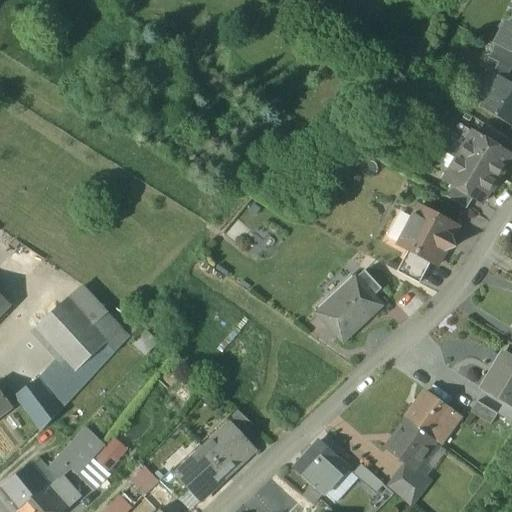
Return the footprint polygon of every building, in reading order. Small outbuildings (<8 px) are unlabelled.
[(495,46),(511,54),(511,28),(505,25),(495,46)] [(511,71),(511,70),(511,54),(495,46),(489,59),(498,64),(511,71)] [(511,71),(498,64),(492,75),(493,76),(499,79),(500,79),(505,82),(511,71)] [(481,110),(511,128),(511,127),(511,86),(505,82),(500,79),(499,79),(493,76),(476,106),(481,109),(481,110)] [(451,138),(465,147),(473,134),(459,126),(451,138)] [(482,139),(503,152),(510,141),(489,128),(482,139)] [(465,147),(458,158),(497,181),(505,168),(504,167),(511,157),(503,152),(482,139),(473,134),(465,147)] [(489,194),(497,181),(458,158),(444,182),(453,187),(474,200),(482,205),(488,194),(489,194)] [(446,199),(467,211),(474,200),(453,187),(446,199)] [(430,264),(437,267),(446,252),(455,249),(451,239),(447,237),(453,226),(419,208),(412,220),(399,245),(398,247),(409,252),(430,264)] [(386,238),(399,245),(412,220),(399,213),(386,238)] [(398,274),(419,285),(430,264),(409,252),(398,274)] [(355,281),(372,300),(381,291),(364,273),(355,281)] [(317,316),(343,344),(381,309),(372,300),(355,281),(317,316)] [(66,301),(90,327),(106,314),(81,287),(66,301)] [(0,295),(0,315),(10,305),(0,295)] [(76,373),(106,345),(90,327),(66,301),(35,329),(60,356),(76,373)] [(128,338),(106,314),(90,327),(106,345),(113,352),(128,338)] [(61,412),(113,352),(106,345),(76,373),(60,356),(37,380),(61,412)] [(504,404),(511,408),(511,358),(504,354),(482,391),(504,404)] [(42,432),(61,412),(37,380),(15,396),(42,432)] [(0,392),(12,408),(19,403),(5,383),(0,386),(0,392)] [(0,417),(12,408),(0,392),(0,417)] [(405,420),(407,421),(436,442),(440,446),(458,422),(450,416),(453,412),(426,392),(405,420)] [(470,414),(491,426),(498,415),(477,403),(470,414)] [(498,415),(511,423),(511,408),(504,404),(498,415)] [(231,424),(245,439),(256,429),(237,411),(226,421),(230,425),(231,424)] [(415,471),(436,442),(407,421),(384,451),(404,466),(414,473),(415,471)] [(230,425),(203,450),(227,476),(235,469),(236,470),(256,451),(245,439),(231,424),(230,425)] [(48,471),(58,480),(71,469),(78,476),(92,459),(103,447),(84,430),(48,471)] [(440,446),(436,442),(415,471),(425,480),(447,450),(440,446)] [(294,470),(312,485),(323,473),(335,484),(348,470),(318,443),(294,470)] [(218,484),(227,476),(203,450),(175,476),(174,477),(188,492),(199,504),(219,485),(218,484)] [(92,459),(78,476),(86,483),(90,488),(105,472),(92,459)] [(352,475),(375,495),(384,486),(361,465),(352,475)] [(143,495),(158,481),(144,466),(129,480),(143,495)] [(388,488),(410,508),(429,483),(425,480),(415,471),(414,473),(404,466),(388,488)] [(1,492),(16,511),(47,486),(30,467),(1,492)] [(65,502),(86,483),(78,476),(71,469),(58,480),(52,485),(65,502)] [(174,497),(178,501),(188,492),(174,477),(175,476),(171,472),(159,483),(174,497)] [(324,497),(335,484),(323,473),(312,485),(324,497)] [(50,483),(47,486),(16,511),(17,511),(62,511),(69,507),(90,488),(86,483),(65,502),(52,485),(50,483)] [(178,501),(190,511),(199,504),(188,492),(178,501)] [(159,510),(161,511),(189,511),(190,511),(178,501),(174,497),(159,510)] [(107,511),(128,511),(131,509),(120,499),(107,511)]
